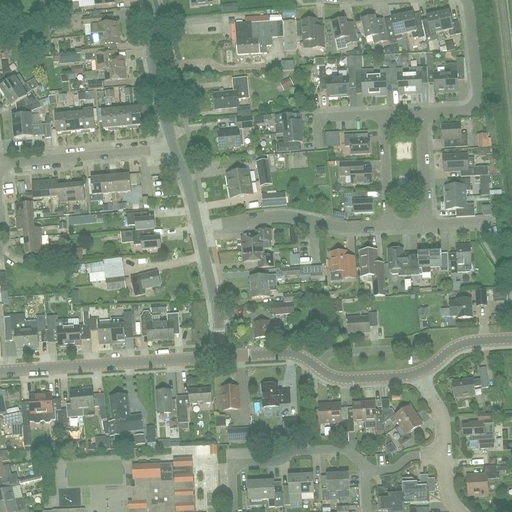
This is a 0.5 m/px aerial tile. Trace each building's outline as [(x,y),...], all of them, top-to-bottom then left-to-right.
[(449,12),(438,14),(442,32),(449,31),(450,37),(461,34),(458,22),(452,23),(449,12)] [(413,13),(402,16),(406,34),(412,33),(413,39),(418,38),(418,39),(425,38),(422,26),(416,27),(413,13)] [(436,34),(442,32),(438,14),(426,17),(427,19),(421,20),(422,26),(425,38),(426,42),(438,40),(436,34)] [(401,35),(406,34),(402,16),(391,18),(394,30),(387,31),(390,46),(397,44),(396,41),(402,39),(401,35)] [(117,34),(116,24),(102,25),(101,17),(83,19),(84,25),(91,24),(92,36),(117,34)] [(375,45),(387,42),(384,28),(377,30),(375,17),(362,20),(366,39),(373,37),(375,45)] [(336,40),(344,38),(346,45),(357,42),(354,31),(348,32),(345,20),(332,23),(336,40)] [(283,22),(265,23),(251,24),(235,25),(237,56),(260,54),(267,53),(266,47),(272,47),(272,38),(284,37),(284,52),(297,52),(296,21),(283,22)] [(311,41),(312,49),(324,48),(324,33),(317,33),(316,21),(302,21),(303,41),(311,41)] [(93,46),(99,46),(118,44),(117,34),(92,36),(93,46)] [(455,50),(453,42),(445,44),(447,52),(455,50)] [(98,72),(106,71),(124,69),(123,59),(113,60),(113,54),(87,55),(88,62),(97,61),(98,72)] [(447,73),(445,74),(446,92),(458,92),(457,71),(464,71),(463,58),(456,59),(457,67),(446,68),(447,73)] [(83,68),(72,68),(71,62),(67,63),(68,66),(69,74),(84,73),(83,68)] [(293,62),(282,63),(282,72),(294,71),(293,62)] [(428,84),(427,72),(427,66),(421,66),(421,68),(421,73),(409,74),(410,94),(422,94),(422,84),(428,84)] [(349,77),(338,78),(339,98),(350,97),(349,80),(356,80),(355,72),(355,68),(348,68),(349,77)] [(124,69),(106,71),(106,81),(125,80),(124,69)] [(402,69),(391,70),(392,86),(398,86),(399,95),(410,94),(409,74),(403,74),(402,69)] [(386,86),(392,86),(391,70),(380,70),(380,75),(374,75),(373,75),(375,96),(386,95),(386,86)] [(373,71),(355,72),(356,80),(356,88),(362,88),(363,97),(375,96),(373,75),(374,75),(373,71)] [(435,93),(446,92),(445,74),(434,74),(435,93)] [(22,80),(19,75),(0,87),(0,88),(5,97),(27,84),(25,84),(22,80)] [(238,100),(249,99),(247,78),(235,80),(236,92),(214,94),(216,110),(238,108),(238,100)] [(327,98),(339,98),(338,78),(326,78),(327,98)] [(286,93),(296,88),(292,79),(282,84),(286,93)] [(88,91),(104,89),(104,82),(88,84),(88,91)] [(27,84),(5,97),(11,107),(23,99),(27,106),(39,102),(37,100),(27,84)] [(104,99),(105,109),(99,109),(100,123),(102,123),(103,130),(108,129),(109,132),(113,131),(111,108),(110,98),(109,91),(105,91),(106,99),(104,99)] [(39,102),(27,106),(30,112),(41,108),(47,106),(46,100),(39,102)] [(130,107),(132,129),(137,129),(137,127),(142,126),(140,106),(130,107)] [(122,128),(121,107),(111,108),(113,131),(118,131),(117,128),(122,128)] [(132,129),(130,107),(121,107),(122,128),(128,127),(128,130),(132,129)] [(96,110),(84,111),(86,134),(90,133),(90,131),(95,130),(94,122),(97,121),(96,110)] [(84,111),(74,112),(76,132),(81,132),(81,134),(86,134),(84,111)] [(74,112),(64,113),(67,135),(71,135),(71,133),(76,132),(74,112)] [(62,136),(67,135),(64,113),(55,114),(56,134),(62,133),(62,136)] [(12,117),(13,128),(32,126),(31,115),(12,117)] [(45,125),(44,125),(45,139),(52,138),(51,124),(50,116),(46,116),(47,119),(45,122),(45,125)] [(284,134),(302,133),(301,122),(288,123),(288,116),(275,117),(276,129),(283,128),(284,134)] [(252,128),(251,119),(238,120),(238,129),(252,128)] [(456,148),(468,147),(467,133),(461,133),(461,125),(442,126),(443,140),(455,140),(456,148)] [(14,139),(33,137),(32,126),(13,128),(14,139)] [(220,149),(240,147),(239,131),(218,133),(220,149)] [(302,133),(284,134),(284,140),(277,141),(278,153),(291,152),(290,145),(303,144),(302,133)] [(487,134),(479,134),(480,149),(488,148),(487,134)] [(351,155),(370,154),(370,141),(358,142),(357,135),(344,136),(345,147),(350,147),(351,155)] [(468,169),(467,155),(443,156),(444,173),(460,172),(461,178),(475,177),(474,169),(468,169)] [(303,168),(303,156),(281,156),(281,168),(303,168)] [(259,182),(271,180),(268,161),(256,163),(259,182)] [(352,185),(372,184),(371,170),(356,170),(356,163),(341,164),(341,176),(351,176),(352,185)] [(489,167),(476,167),(476,179),(489,179),(489,167)] [(228,187),(251,183),(249,171),(226,175),(228,187)] [(121,194),(131,193),(130,175),(124,176),(124,173),(120,174),(121,194)] [(121,194),(120,174),(115,174),(115,176),(110,177),(112,195),(121,194)] [(102,196),(101,175),(96,176),(96,178),(91,179),(93,199),(97,199),(97,196),(102,196)] [(112,195),(110,177),(105,177),(105,175),(101,175),(102,196),(112,195)] [(446,199),(466,197),(465,191),(471,191),(470,179),(454,180),(455,186),(445,187),(446,199)] [(54,198),(52,181),(42,182),(44,199),(54,198)] [(64,203),(63,186),(58,187),(58,181),(52,181),(54,198),(59,197),(59,203),(64,203)] [(33,194),(34,200),(44,199),(42,182),(32,183),(33,194)] [(251,183),(228,187),(230,199),(253,195),(251,183)] [(74,202),(85,201),(83,184),(73,185),(74,202)] [(74,202),(73,185),(63,186),(64,203),(74,202)] [(263,207),(287,206),(286,193),(262,195),(263,207)] [(354,215),(373,214),(373,201),(359,201),(359,193),(345,194),(345,208),(354,207),(354,215)] [(25,205),(31,204),(31,200),(34,200),(33,194),(24,195),(25,205)] [(466,197),(446,199),(446,210),(456,210),(456,218),(475,217),(474,204),(466,205),(466,197)] [(31,204),(25,205),(15,205),(16,214),(33,213),(32,204),(31,204)] [(33,213),(16,214),(17,222),(33,221),(33,213)] [(136,226),(136,231),(136,232),(145,231),(155,230),(154,218),(139,219),(139,214),(127,215),(128,227),(136,226)] [(33,221),(17,222),(18,231),(24,230),(34,229),(33,221)] [(24,239),(41,237),(40,228),(34,229),(24,230),(24,239)] [(272,249),(272,242),(271,230),(256,232),(257,238),(242,239),(243,251),(263,250),(272,249)] [(161,249),(160,238),(145,239),(145,231),(136,232),(136,231),(133,232),(134,246),(142,245),(142,251),(161,249)] [(41,237),(24,239),(25,247),(42,245),(41,237)] [(42,245),(25,247),(26,256),(43,254),(42,245)] [(472,270),(471,265),(470,246),(456,247),(457,257),(450,258),(451,274),(456,273),(469,273),(472,270)] [(439,273),(449,272),(448,260),(442,260),(441,247),(429,248),(430,268),(439,268),(439,273)] [(430,268),(429,248),(418,249),(418,254),(410,254),(411,276),(422,276),(422,269),(430,268)] [(70,250),(70,260),(70,261),(71,261),(83,260),(82,249),(70,250)] [(264,257),(263,250),(243,251),(244,263),(258,262),(259,269),(273,268),(273,256),(264,257)] [(403,255),(403,250),(388,250),(390,270),(390,273),(392,275),(398,275),(398,277),(411,276),(410,254),(403,255)] [(384,264),(377,264),(377,251),(360,252),(362,277),(372,276),(373,297),(386,297),(384,264)] [(343,279),(355,279),(354,265),(347,266),(346,253),(332,254),(333,273),(343,272),(343,279)] [(158,258),(128,263),(129,272),(160,268),(158,258)] [(106,280),(126,277),(124,261),(89,266),(92,284),(107,282),(106,280)] [(315,275),(314,267),(301,268),(302,276),(315,275)] [(300,268),(282,269),(283,277),(301,276),(300,268)] [(144,290),(160,286),(157,272),(138,277),(131,278),(135,297),(145,295),(144,290)] [(251,288),(276,287),(276,282),(269,283),(268,276),(250,277),(251,288)] [(89,278),(80,279),(81,289),(90,288),(89,278)] [(109,293),(127,290),(126,280),(108,283),(109,293)] [(276,287),(251,288),(252,299),(270,298),(269,291),(276,291),(276,287)] [(492,289),(494,301),(507,300),(505,287),(492,289)] [(477,307),(486,306),(485,291),(476,291),(477,307)] [(284,303),(302,302),(302,294),(284,295),(284,303)] [(457,300),(457,303),(450,303),(451,317),(458,317),(458,319),(472,318),(471,300),(457,300)] [(342,302),(333,303),(334,313),(342,313),(342,302)] [(271,306),(272,315),(294,313),(293,303),(271,306)] [(151,314),(168,312),(167,305),(151,306),(151,314)] [(161,341),(160,324),(153,325),(152,316),(151,316),(149,312),(144,312),(142,317),(141,317),(141,331),(147,330),(148,342),(161,341)] [(160,324),(161,341),(174,340),(173,329),(179,328),(179,314),(167,315),(168,324),(160,324)] [(369,328),(377,327),(377,314),(368,314),(369,317),(347,318),(348,334),(370,333),(369,328)] [(38,332),(46,331),(45,316),(36,317),(37,329),(26,330),(27,350),(39,349),(38,332)] [(10,317),(4,318),(6,340),(15,339),(16,350),(27,350),(26,330),(25,320),(10,321),(10,317)] [(282,323),(270,324),(269,321),(254,323),(255,339),(271,337),(283,336),(282,323)] [(112,344),(125,343),(124,325),(111,326),(112,344)] [(70,347),(81,346),(80,326),(69,327),(70,347)] [(112,344),(111,326),(98,327),(99,345),(112,344)] [(70,347),(69,327),(57,328),(59,348),(70,347)] [(480,380),(473,381),(473,380),(453,382),(455,398),(475,396),(474,387),(481,386),(482,389),(489,388),(486,368),(479,369),(480,380)] [(274,415),(274,407),(278,407),(278,404),(290,404),(289,391),(282,392),(282,393),(278,393),(277,385),(262,386),(263,408),(264,407),(264,415),(267,417),(271,417),(274,415)] [(239,410),(238,387),(222,388),(224,411),(239,410)] [(189,390),(190,404),(212,403),(211,389),(189,390)] [(83,411),(94,410),(92,390),(81,391),(83,411)] [(83,411),(81,391),(70,392),(71,411),(83,411)] [(170,430),(178,429),(177,415),(172,415),(170,392),(157,393),(158,414),(169,413),(170,430)] [(51,394),(40,395),(42,422),(43,422),(45,424),(49,423),(51,421),(55,421),(55,429),(62,429),(61,425),(64,425),(63,411),(52,411),(51,394)] [(30,413),(22,413),(22,427),(29,427),(29,423),(33,422),(35,424),(39,424),(40,422),(42,422),(40,395),(29,396),(30,413)] [(141,414),(129,416),(126,396),(110,398),(113,422),(119,421),(121,433),(143,430),(141,414)] [(364,423),(363,402),(353,403),(354,420),(347,420),(348,433),(354,433),(354,423),(364,423)] [(381,411),(375,412),(374,402),(363,402),(364,423),(376,422),(376,431),(377,438),(383,438),(382,431),(382,425),(381,411)] [(330,425),(329,404),(318,405),(319,422),(313,422),(314,435),(320,435),(320,425),(330,425)] [(348,433),(347,420),(342,421),(341,404),(329,404),(330,425),(341,424),(342,434),(348,433)] [(396,421),(400,426),(416,415),(410,406),(396,415),(392,409),(381,409),(381,411),(382,425),(389,420),(392,424),(396,421)] [(187,414),(177,415),(178,429),(188,429),(187,414)] [(462,426),(463,436),(470,436),(470,442),(479,441),(479,450),(495,449),(495,443),(495,433),(494,433),(493,420),(492,414),(478,415),(478,422),(469,422),(469,425),(462,426)] [(422,425),(416,415),(400,426),(405,435),(397,440),(401,446),(412,439),(408,434),(422,425)] [(147,428),(147,444),(156,443),(155,427),(147,428)] [(229,443),(250,442),(249,428),(228,429),(229,443)] [(95,438),(97,450),(108,450),(106,437),(95,438)] [(0,468),(1,468),(0,464),(0,463),(9,461),(7,452),(0,452),(0,468)] [(194,511),(192,459),(174,460),(174,465),(165,466),(166,468),(161,468),(161,465),(132,466),(133,481),(136,481),(137,496),(132,496),(133,502),(129,503),(129,511),(194,511)] [(487,481),(497,480),(496,466),(483,467),(483,475),(480,475),(480,477),(474,477),(474,476),(466,476),(468,496),(475,495),(475,498),(482,497),(482,498),(484,498),(484,497),(488,497),(487,481)] [(2,473),(1,468),(0,468),(0,485),(2,485),(17,481),(16,474),(11,476),(11,474),(7,472),(2,473)] [(339,492),(337,474),(326,475),(327,490),(321,490),(322,502),(329,502),(328,493),(339,492)] [(339,492),(350,491),(349,474),(337,474),(339,492)] [(302,494),(301,476),(289,477),(289,487),(283,488),(284,506),(290,506),(290,504),(302,503),(301,494),(302,494)] [(301,476),(302,494),(313,494),(313,505),(320,504),(319,485),(313,486),(312,476),(301,476)] [(392,485),(391,477),(383,479),(385,487),(392,485)] [(403,494),(428,493),(428,486),(418,487),(418,483),(414,483),(413,480),(412,478),(402,479),(403,494)] [(19,488),(18,484),(17,481),(2,485),(3,491),(0,491),(0,504),(14,501),(12,489),(19,488)] [(269,508),(275,507),(275,508),(282,508),(281,494),(274,494),(273,481),(261,482),(262,501),(269,500),(269,508)] [(262,501),(261,482),(248,483),(249,495),(241,496),(242,510),(250,510),(249,501),(262,501)] [(388,499),(385,499),(385,488),(378,488),(378,499),(378,505),(404,504),(403,494),(388,495),(388,499)] [(403,494),(404,504),(429,503),(428,493),(403,494)] [(14,501),(0,504),(0,511),(24,511),(22,511),(21,506),(16,507),(14,501)]
